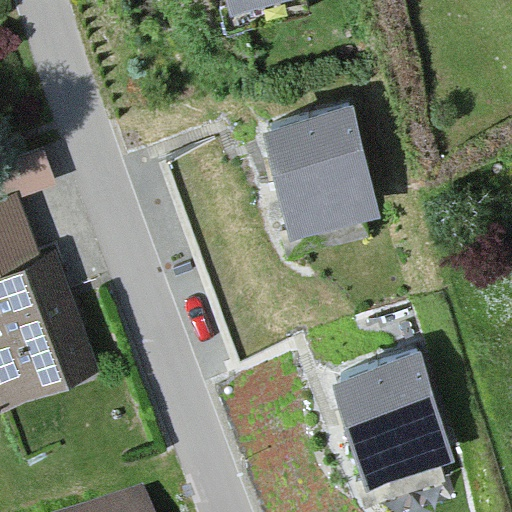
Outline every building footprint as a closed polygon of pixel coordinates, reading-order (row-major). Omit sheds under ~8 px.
[(344,33),(335,0),(205,0),(220,63),(344,33)] [(64,152),(48,111),(0,128),(0,155),(7,173),(64,152)] [(353,114),(246,144),(282,273),(389,243),(353,114)] [(10,196),(0,199),(0,406),(95,370),(49,250),(33,257),(10,196)] [(423,337),(319,370),(363,511),(469,479),(423,337)] [(145,511),(138,494),(94,511),(145,511)]
